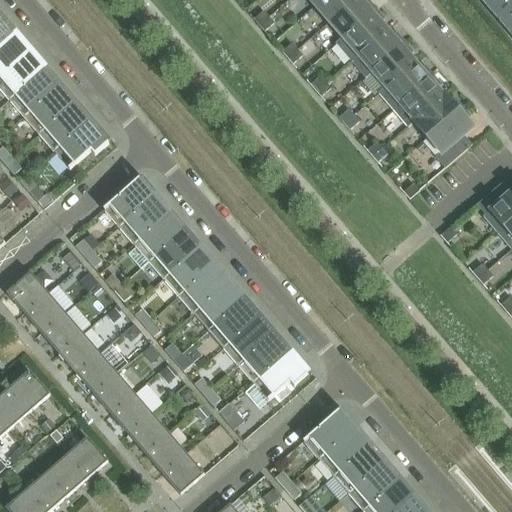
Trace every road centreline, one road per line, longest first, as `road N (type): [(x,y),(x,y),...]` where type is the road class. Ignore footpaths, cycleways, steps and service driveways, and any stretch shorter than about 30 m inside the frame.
road 1 (residential): [(151,148),(349,377)]
road 2 (residential): [(192,511),(349,377)]
road 3 (residential): [(0,277),(151,148)]
road 4 (residential): [(23,0),(151,148)]
road 5 (residential): [(349,377),(466,511)]
road 6 (residential): [(405,0),(511,127)]
